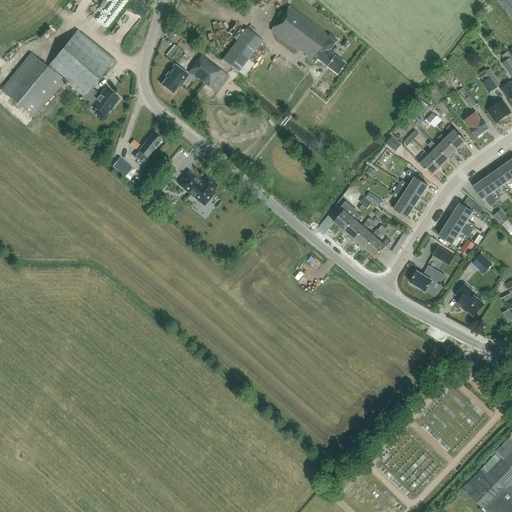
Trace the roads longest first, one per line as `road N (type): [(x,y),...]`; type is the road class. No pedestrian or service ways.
road 1 (tertiary): [(381,290),(149,96),(147,52),(163,0)]
road 2 (residential): [(381,290),(448,188),(511,137)]
road 3 (tertiary): [(511,344),(488,348),(381,290)]
